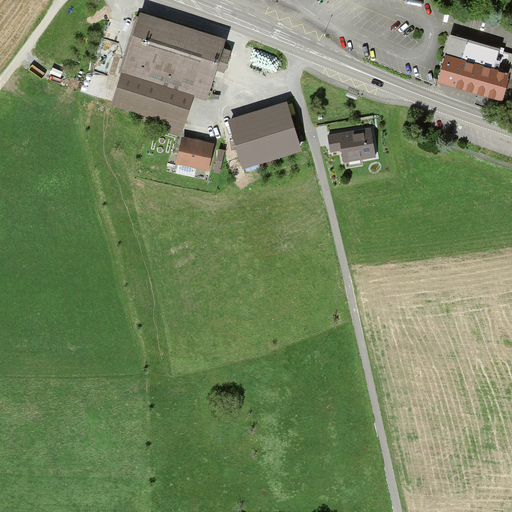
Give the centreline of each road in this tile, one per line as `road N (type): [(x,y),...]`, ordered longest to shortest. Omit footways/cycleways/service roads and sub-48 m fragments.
road 1 (track): [(399,511),(298,92),(294,44)]
road 2 (primary): [(180,0),(511,128)]
